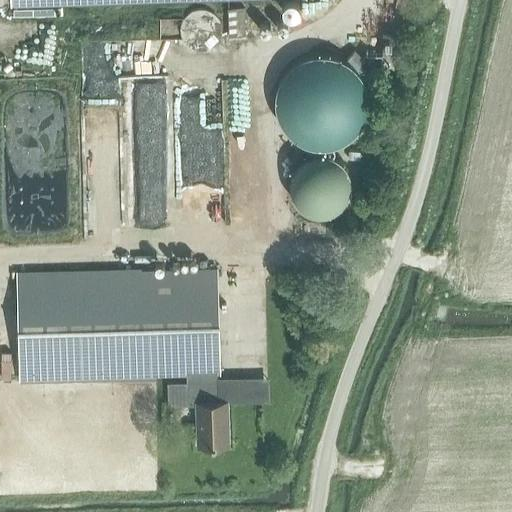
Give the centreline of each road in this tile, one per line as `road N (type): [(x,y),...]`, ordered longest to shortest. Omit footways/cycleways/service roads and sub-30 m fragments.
road 1 (unclassified): [(317,511),(339,399),(425,167),(460,0)]
road 2 (track): [(0,256),(256,249)]
